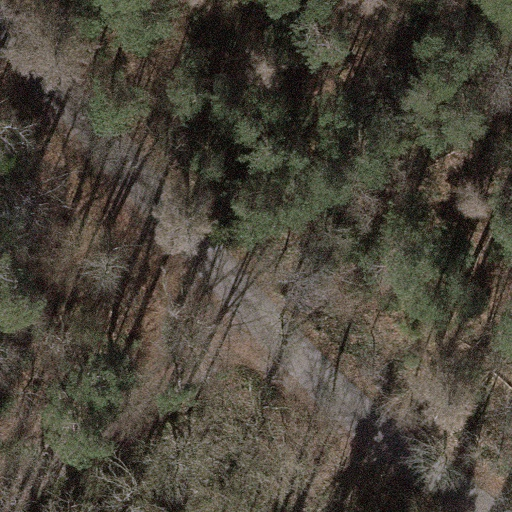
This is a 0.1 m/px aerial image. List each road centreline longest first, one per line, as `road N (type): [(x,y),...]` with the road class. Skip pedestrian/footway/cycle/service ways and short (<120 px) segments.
road 1 (unclassified): [(482,511),(407,472),(213,271),(64,90),(0,27)]
road 2 (track): [(213,271),(0,449)]
